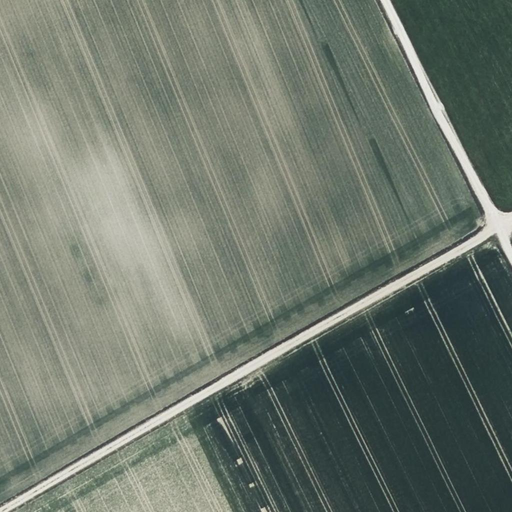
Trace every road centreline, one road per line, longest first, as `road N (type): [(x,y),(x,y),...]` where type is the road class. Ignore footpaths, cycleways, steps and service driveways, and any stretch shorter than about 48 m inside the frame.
road 1 (track): [(499,230),(5,511)]
road 2 (track): [(384,0),(499,230)]
